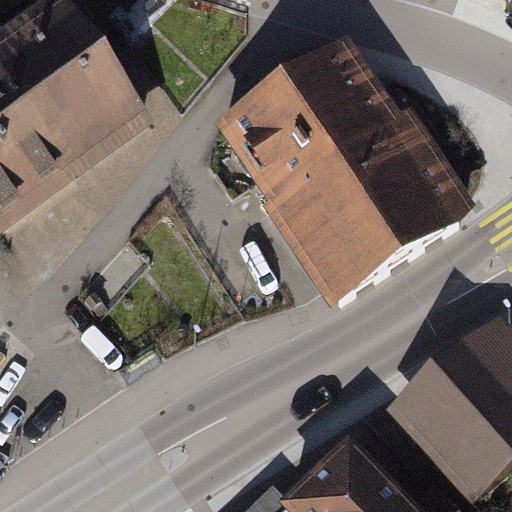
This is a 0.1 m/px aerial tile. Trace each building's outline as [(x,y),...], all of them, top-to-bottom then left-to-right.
[(0,236),(7,246),(162,135),(64,0),(63,0),(7,40),(0,31),(0,236)] [(341,54),(228,130),(285,214),(275,222),(326,296),(463,203),(417,135),(403,145),(341,54)] [(511,328),(401,434),(474,511),(511,475),(511,328)] [(129,393),(164,371),(155,355),(120,378),(129,393)] [(416,511),(346,444),(282,511),(416,511)] [(269,499),(256,511),(282,511),(269,499)]
